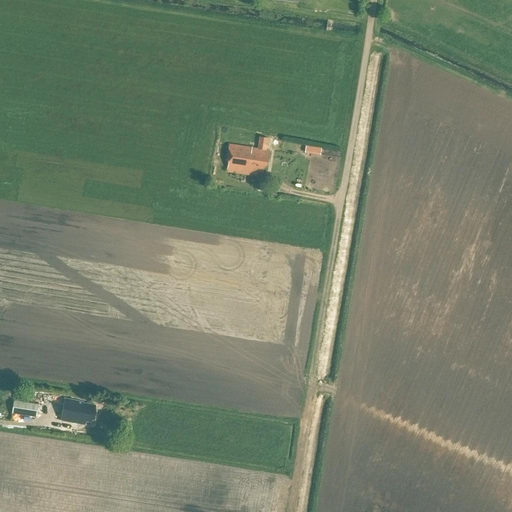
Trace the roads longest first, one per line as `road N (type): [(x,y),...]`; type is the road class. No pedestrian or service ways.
road 1 (track): [(340,204),(374,0)]
road 2 (track): [(220,0),(370,23)]
